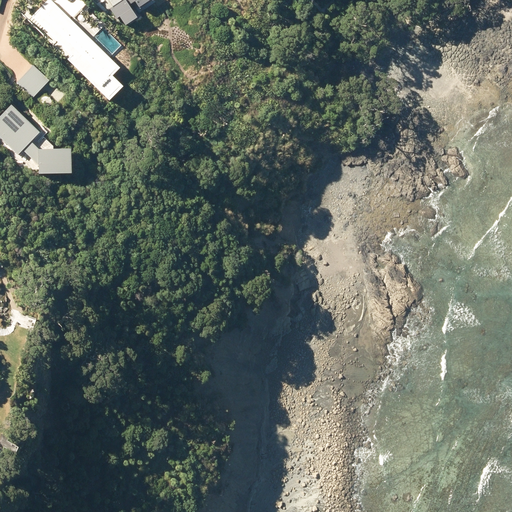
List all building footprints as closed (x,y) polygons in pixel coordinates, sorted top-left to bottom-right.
[(48,0),(33,16),(109,101),(123,87),(112,76),(120,69),(71,19),(85,6),(79,0),(48,0)] [(154,0),(104,0),(121,27),(158,6),(154,0)] [(18,42),(11,47),(16,55),(23,50),(18,42)] [(28,70),(14,84),(28,98),(42,84),(28,70)] [(27,143),(37,132),(8,104),(0,112),(0,140),(14,155),(19,150),(33,163),(35,163),(35,173),(67,173),(67,149),(35,149),(35,150),(27,143)]
